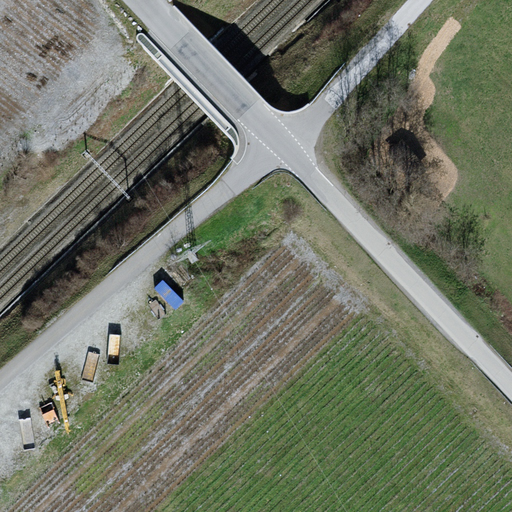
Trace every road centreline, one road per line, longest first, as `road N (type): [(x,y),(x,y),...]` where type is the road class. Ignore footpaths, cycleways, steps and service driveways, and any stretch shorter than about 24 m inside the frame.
road 1 (track): [(411,0),(246,169),(0,387)]
road 2 (unclassified): [(148,0),(511,390)]
